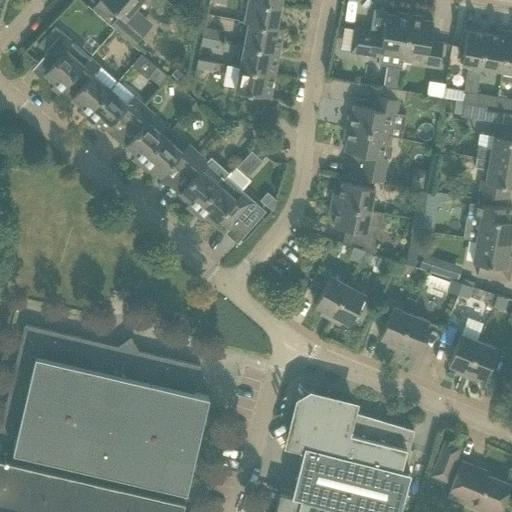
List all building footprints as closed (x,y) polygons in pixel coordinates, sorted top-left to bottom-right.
[(101,0),(118,14),(109,24),(132,45),(152,23),(135,8),(142,0),(101,0)] [(185,0),(177,0),(174,4),(186,12),(191,4),(185,0)] [(242,21),(246,22),(246,21),(276,27),(276,26),(280,5),(252,0),(246,0),(242,19),(242,21)] [(379,56),(377,64),(400,68),(401,61),(402,61),(410,14),(398,12),(397,15),(386,13),(383,32),(354,28),(350,52),(379,56)] [(421,16),(410,14),(402,61),(410,62),(411,57),(424,59),(423,64),(438,67),(442,42),(429,40),(432,21),(421,19),(421,16)] [(246,22),(242,44),(278,51),(283,28),(276,26),(276,27),(246,21),(246,22)] [(203,27),(201,36),(217,39),(219,30),(203,27)] [(497,36),(484,33),(479,67),(501,71),(508,31),(498,29),(497,36)] [(462,99),(462,100),(473,102),(475,92),(479,67),(484,33),(462,30),(459,45),(464,46),(461,64),(471,65),(471,68),(466,68),(463,90),(443,86),(442,96),(462,99)] [(511,31),(508,31),(501,71),(500,79),(511,81),(511,31)] [(58,94),(73,76),(83,63),(89,57),(62,33),(46,52),(55,60),(43,73),(54,83),(51,87),(58,94)] [(217,39),(201,36),(200,44),(216,47),(217,39)] [(242,44),(237,67),(274,74),(278,51),(242,44)] [(85,117),(117,81),(100,66),(89,57),(83,63),(73,76),(82,84),(71,98),(81,107),(78,111),(85,117)] [(213,62),(197,59),(195,67),(211,70),(213,62)] [(157,67),(148,76),(160,86),(168,77),(157,67)] [(274,74),(237,67),(233,90),(269,97),(274,74)] [(127,124),(145,105),(117,81),(85,117),(92,124),(96,120),(106,129),(118,116),(127,124)] [(475,92),(473,102),(485,104),(495,106),(497,96),(475,92)] [(348,115),(346,127),(391,136),(400,137),(404,114),(396,113),(398,99),(374,95),(372,108),(353,104),(351,115),(348,115)] [(511,98),(497,96),(495,106),(511,108),(511,98)] [(477,146),(475,156),(511,161),(511,114),(484,110),(485,104),(473,102),(462,100),(460,115),(501,122),(499,136),(491,134),(489,148),(477,146)] [(132,158),(139,165),(165,136),(147,121),(154,113),(145,105),(127,124),(136,132),(125,145),(135,154),(132,158)] [(263,107),(260,124),(273,126),(274,123),(274,120),(276,110),(276,109),(263,107)] [(391,136),(346,127),(343,139),(346,139),(344,151),(355,153),(353,160),(351,159),(348,175),(383,182),(391,136)] [(172,164),(181,171),(198,152),(188,143),(181,150),(165,136),(139,165),(146,171),(150,167),(160,177),(172,164)] [(258,144),(254,149),(262,156),(266,151),(258,144)] [(251,150),(236,167),(247,177),(262,161),(251,150)] [(186,206),(193,213),(219,183),(201,168),(208,160),(198,152),(181,171),(190,180),(179,193),(189,202),(186,206)] [(439,153),(437,166),(444,167),(446,154),(439,153)] [(511,161),(475,156),(474,166),(485,168),(484,180),(479,180),(477,193),(508,198),(510,186),(511,186),(511,161)] [(413,175),(411,184),(425,187),(428,172),(420,170),(413,175)] [(332,192),(330,202),(370,210),(374,188),(341,181),(339,194),(332,192)] [(219,183),(193,213),(200,219),(204,215),(214,224),(226,211),(235,219),(252,200),(242,191),(235,198),(219,183)] [(272,196),(264,204),(271,210),(274,208),(276,200),(272,196)] [(463,237),(474,239),(474,238),(510,244),(511,234),(511,221),(511,212),(511,208),(469,201),(463,237)] [(352,246),(363,250),(367,251),(372,225),(368,224),(370,210),(330,202),(329,212),(335,213),(333,226),(355,230),(352,246)] [(416,206),(414,219),(422,220),(423,208),(416,206)] [(423,208),(422,220),(420,230),(432,232),(436,210),(423,208)] [(422,220),(414,219),(412,232),(420,233),(420,230),(422,220)] [(474,238),(474,239),(471,261),(478,262),(476,275),(508,281),(511,258),(511,255),(508,254),(510,244),(474,238)] [(363,250),(352,246),(348,257),(359,261),(363,250)] [(365,252),(361,260),(374,265),(378,257),(365,252)] [(422,254),(417,267),(449,278),(456,280),(461,267),(422,254)] [(383,269),(392,272),(395,261),(387,258),(383,269)] [(395,261),(392,272),(401,274),(404,264),(395,261)] [(319,314),(329,319),(347,284),(330,275),(314,305),(321,309),(319,314)] [(446,290),(457,294),(460,282),(456,280),(449,278),(446,290)] [(460,282),(457,294),(468,298),(471,286),(460,282)] [(347,284),(329,319),(339,324),(341,320),(349,324),(351,319),(359,323),(371,299),(364,296),(365,294),(347,284)] [(507,298),(496,294),(492,306),(503,310),(507,298)] [(385,345),(396,350),(410,313),(392,306),(379,338),(387,341),(385,345)] [(410,313),(396,350),(406,354),(408,349),(416,352),(429,320),(410,313)] [(0,425),(0,431),(16,435),(12,451),(185,492),(208,396),(194,393),(200,365),(25,324),(0,425)] [(440,340),(450,344),(456,329),(446,325),(440,340)] [(453,372),(464,377),(478,340),(460,333),(447,365),(455,368),(453,372)] [(478,340),(464,377),(475,381),(476,376),(484,379),(497,347),(478,340)] [(303,447),(291,496),(354,511),(398,511),(409,472),(406,471),(411,449),(409,448),(414,429),(351,411),(353,404),(310,393),(309,397),(303,401),(299,400),(288,443),(303,447)] [(444,441),(441,449),(437,460),(452,466),(459,447),(444,441)] [(0,511),(182,511),(185,501),(0,458),(0,511)] [(478,471),(479,467),(461,460),(447,496),(487,511),(498,511),(510,484),(478,471)] [(354,511),(291,496),(279,493),(274,511),(354,511)]
